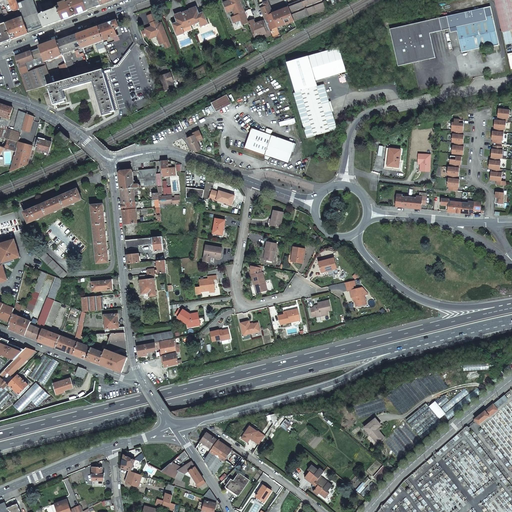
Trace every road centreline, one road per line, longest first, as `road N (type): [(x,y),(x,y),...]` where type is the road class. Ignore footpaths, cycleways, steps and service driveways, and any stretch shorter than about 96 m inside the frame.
road 1 (trunk): [(511,308),(0,434)]
road 2 (trunk): [(0,446),(417,341)]
road 3 (trunk): [(172,426),(325,385),(417,341)]
road 4 (residential): [(346,186),(351,135),(366,118),(511,82)]
road 5 (residential): [(109,162),(140,379)]
road 6 (residential): [(511,379),(366,511)]
road 7 (trunk): [(511,301),(423,300),(381,272),(352,234)]
road 8 (residential): [(252,182),(234,276),(240,304),(299,288)]
road 9 (secondary): [(0,53),(142,0)]
road 10 (residential): [(109,162),(172,153),(252,182)]
road 11 (residential): [(0,329),(140,379)]
road 12 (residential): [(218,434),(322,511)]
road 13 (residential): [(0,96),(61,122),(109,162)]
